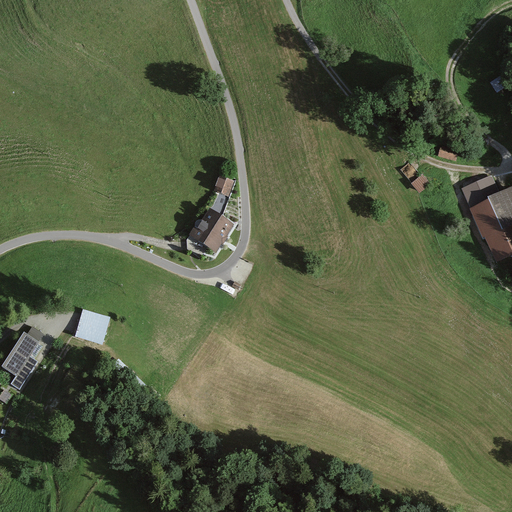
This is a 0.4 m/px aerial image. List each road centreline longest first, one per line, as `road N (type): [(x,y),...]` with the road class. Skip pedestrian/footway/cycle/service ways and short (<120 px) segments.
road 1 (unclassified): [(0,250),(50,234),(85,235),(206,274),(241,249),(246,207),(236,129),(191,0)]
road 2 (track): [(511,2),(476,29),(449,76),(468,119),(507,156),(506,167),(494,170),(445,166),(386,130),(321,59),(286,0)]
